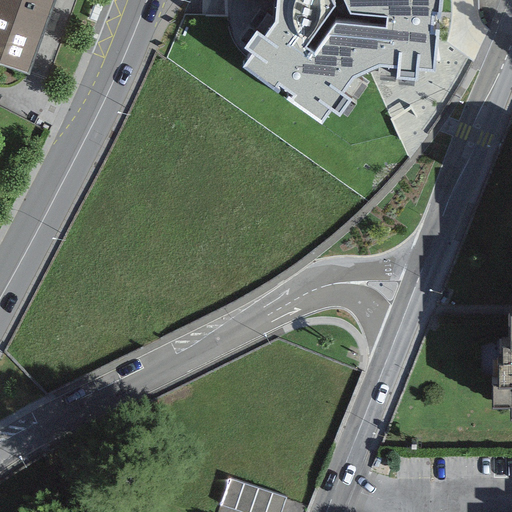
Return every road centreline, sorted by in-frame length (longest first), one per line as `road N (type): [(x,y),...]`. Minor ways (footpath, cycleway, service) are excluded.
road 1 (primary): [(0,298),(88,131),(143,0)]
road 2 (residential): [(0,458),(283,304)]
road 3 (residential): [(427,259),(511,46)]
road 4 (residential): [(323,511),(386,360)]
road 5 (residential): [(283,304),(330,279),(427,259)]
road 6 (residential): [(283,304),(339,297),(366,305),(386,360)]
